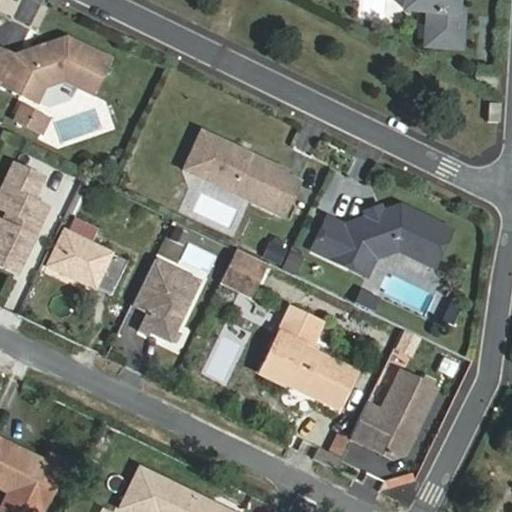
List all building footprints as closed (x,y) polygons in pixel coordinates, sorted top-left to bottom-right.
[(400,0),(400,13),(425,15),(422,49),(455,51),(458,16),(453,16),(454,0),(400,0)] [(13,60),(0,53),(0,91),(33,108),(41,91),(60,85),(89,100),(107,64),(63,43),(35,52),(29,63),(25,65),(13,60)] [(29,63),(35,52),(13,60),(25,65),(29,63)] [(22,130),(29,116),(18,110),(11,125),(22,130)] [(37,138),(45,123),(29,116),(22,130),(37,138)] [(194,163),(204,140),(197,137),(179,176),(228,198),(231,191),(199,177),(194,163)] [(280,222),(296,187),(281,180),(283,176),(245,159),(243,165),(234,161),(231,153),(204,140),(194,163),(199,177),(231,191),(228,198),(280,222)] [(245,159),(231,153),(234,161),(243,165),(245,159)] [(0,221),(0,267),(14,274),(46,207),(30,200),(41,177),(11,163),(0,186),(0,209),(5,212),(0,221)] [(344,233),(326,224),(312,256),(349,273),(356,259),(362,258),(375,263),(397,255),(434,272),(451,235),(399,211),(378,213),(381,219),(377,225),(371,227),(365,225),(362,219),(344,233)] [(378,213),(362,219),(365,225),(371,227),(377,225),(381,219),(378,213)] [(110,296),(126,262),(63,232),(46,267),(110,296)] [(259,263),(232,250),(221,273),(248,286),(259,263)] [(356,259),(349,273),(367,281),(375,263),(362,258),(356,259)] [(192,288),(147,268),(126,313),(142,320),(135,335),(164,349),(192,288)] [(355,308),(373,317),(379,304),(361,295),(355,308)] [(449,306),(441,324),(450,328),(458,310),(449,306)] [(339,411),(358,373),(309,349),(295,342),(307,316),(290,308),(259,372),(339,411)] [(126,313),(119,328),(135,335),(142,320),(126,313)] [(322,323),(307,316),(295,342),(309,349),(322,323)] [(378,414),(398,374),(383,367),(364,407),(378,414)] [(433,392),(398,374),(378,414),(364,407),(348,439),(390,460),(402,455),(433,392)] [(330,452),(343,456),(348,436),(335,433),(330,452)] [(0,444),(0,487),(8,491),(0,507),(0,511),(40,511),(65,462),(47,453),(43,462),(13,447),(12,450),(0,444)]
